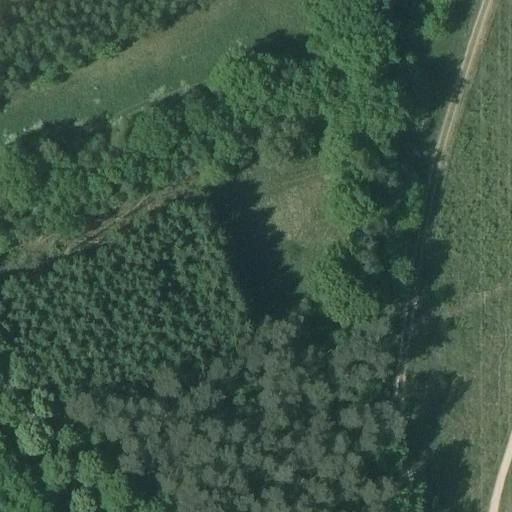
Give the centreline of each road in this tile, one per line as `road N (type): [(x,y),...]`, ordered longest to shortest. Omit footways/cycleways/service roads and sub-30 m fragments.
road 1 (track): [(413,511),(399,436),(400,338),(431,184),(490,0)]
road 2 (residential): [(97,511),(0,390)]
